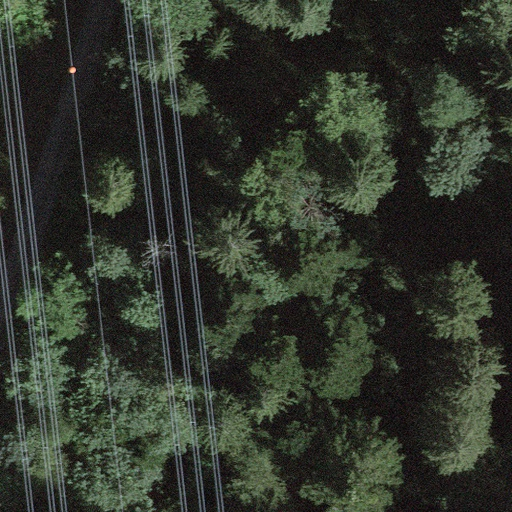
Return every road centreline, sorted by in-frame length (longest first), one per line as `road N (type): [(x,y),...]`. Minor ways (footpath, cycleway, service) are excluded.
road 1 (track): [(100,0),(0,309)]
road 2 (track): [(480,0),(480,84),(511,295)]
